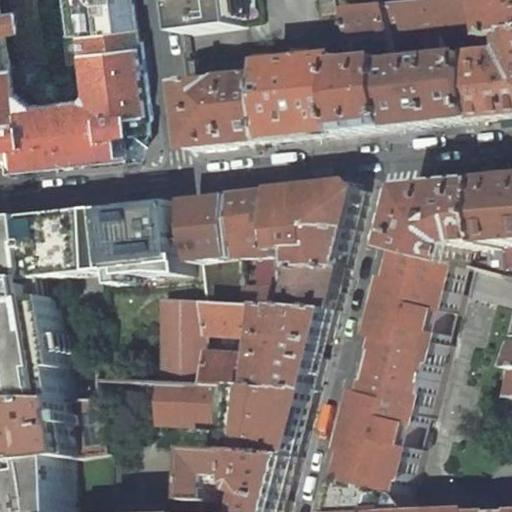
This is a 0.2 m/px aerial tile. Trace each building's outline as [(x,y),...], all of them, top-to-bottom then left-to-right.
[(0,66),(4,66),(0,43),(0,30),(16,29),(21,64),(46,60),(38,0),(12,0),(14,13),(0,14),(0,66)] [(134,0),(63,0),(68,34),(138,26),(134,0)] [(246,0),(185,0),(190,35),(250,27),(246,0)] [(473,0),(474,1),(480,43),(490,41),(511,37),(511,0),(487,0),(491,25),(485,26),(481,0),(473,0)] [(482,58),(448,62),(444,41),(452,40),(454,51),(480,48),(480,43),(474,1),(452,3),(419,6),(396,9),(399,38),(402,62),(411,131),(420,130),(490,122),(482,58)] [(396,9),(358,13),(358,42),(399,38),(396,9)] [(78,98),(77,99),(53,102),(61,168),(91,165),(93,164),(100,159),(112,158),(113,163),(127,161),(135,160),(153,137),(145,79),(138,26),(68,34),(62,35),(66,63),(80,62),(84,91),(78,98)] [(511,37),(490,41),(491,48),(501,47),(503,56),(482,58),(490,122),(511,119),(511,37)] [(277,80),(283,147),(354,139),(354,67),(354,60),(276,67),(277,80)] [(402,62),(354,67),(354,139),(411,131),(402,62)] [(0,168),(25,172),(59,169),(61,168),(53,102),(31,105),(14,92),(10,65),(4,66),(0,66),(0,168)] [(272,148),(283,147),(277,80),(197,87),(200,120),(203,154),(272,148)] [(504,183),(425,190),(409,253),(417,255),(473,269),(480,252),(508,248),(504,183)] [(301,264),(287,264),(287,271),(354,269),(363,231),(373,193),(365,185),(287,194),(287,252),(306,251),(306,256),(302,256),(300,258),(301,264)] [(287,194),(247,198),(247,260),(260,260),(261,288),(247,289),(247,307),(262,308),(277,309),(287,309),(287,292),(287,282),(287,271),(287,264),(287,252),(287,194)] [(247,260),(247,198),(184,208),(194,272),(247,260)] [(171,206),(106,213),(109,276),(111,290),(183,285),(171,206)] [(8,407),(77,403),(73,373),(78,372),(76,357),(73,339),(67,300),(62,301),(60,281),(109,276),(106,213),(0,224),(0,356),(0,359),(4,381),(8,407)] [(363,455),(348,511),(419,511),(412,504),(414,496),(418,484),(420,485),(429,451),(423,449),(428,429),(430,420),(436,422),(456,344),(450,342),(457,313),(463,315),(475,269),(473,269),(417,255),(411,281),(403,279),(398,298),(357,453),(363,455)] [(354,269),(287,271),(287,282),(304,284),(301,294),(287,292),(287,309),(343,312),(354,269)] [(172,386),(249,389),(253,389),(257,358),(216,355),(216,336),(217,305),(171,303),(170,386),(172,386)] [(216,336),(259,339),(262,308),(247,307),(217,305),(216,336)] [(277,309),(268,390),(322,392),(343,312),(287,309),(277,309)] [(76,357),(83,356),(80,337),(73,339),(76,357)] [(249,389),(172,386),(171,426),(247,430),(249,389)] [(253,389),(249,389),(247,430),(245,456),(305,459),(322,392),(268,390),(253,389)] [(113,401),(79,403),(81,460),(115,454),(113,401)] [(77,403),(8,407),(18,470),(71,461),(81,460),(79,403),(77,403)] [(256,490),(255,511),(291,511),(305,459),(245,456),(208,454),(208,503),(208,511),(222,511),(222,504),(228,503),(226,479),(251,478),(252,484),(256,490)] [(18,470),(24,511),(78,511),(71,461),(18,470)] [(412,504),(419,511),(429,511),(414,496),(412,504)]
